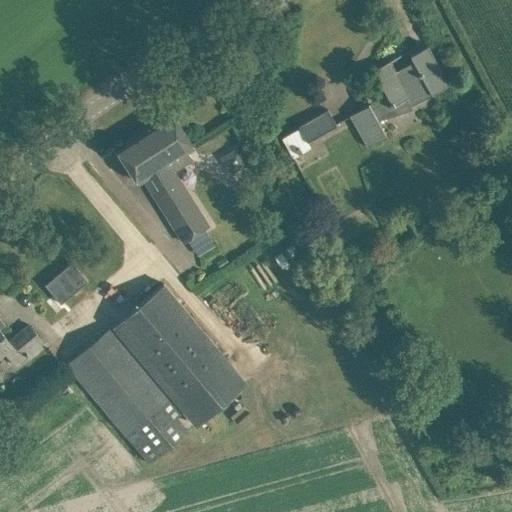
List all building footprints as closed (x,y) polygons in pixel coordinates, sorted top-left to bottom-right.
[(432,93),(446,79),(427,45),(410,54),(415,64),(398,74),(390,61),(410,50),(410,49),(372,70),(388,98),(371,108),(368,104),(349,114),(366,145),(386,134),(378,120),(412,108),(410,105),(432,93)] [(298,125),(299,127),(282,137),(293,155),(309,146),(306,141),(335,124),(327,109),(298,125)] [(175,171),(193,159),(186,149),(192,145),(171,112),(116,147),(138,182),(142,179),(169,161),(175,171)] [(225,168),(239,165),(236,149),(222,152),(225,168)] [(209,224),(175,171),(169,161),(142,179),(182,242),(209,224)] [(74,258),(47,281),(63,300),(90,277),(74,258)] [(195,425),(248,381),(164,282),(68,362),(151,461),(189,430),(178,417),(184,411),(195,425)] [(18,362),(43,342),(29,324),(8,340),(0,329),(0,350),(5,346),(18,362)]
